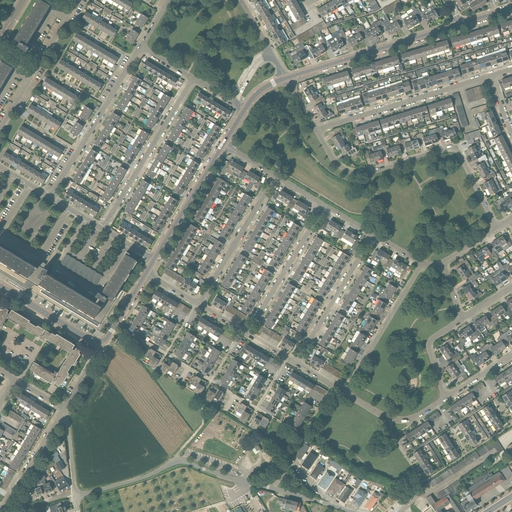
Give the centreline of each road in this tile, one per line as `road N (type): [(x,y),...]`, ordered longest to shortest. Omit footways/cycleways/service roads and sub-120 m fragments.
road 1 (residential): [(75,495),(182,461),(351,511)]
road 2 (residential): [(501,226),(456,146),(358,173),(339,166),(315,130)]
road 3 (tertiary): [(284,78),(460,24)]
road 4 (residential): [(315,130),(490,75)]
road 5 (residential): [(273,417),(115,324)]
road 6 (residential): [(50,197),(140,47)]
road 7 (residential): [(101,228),(192,79)]
road 8 (residential): [(0,129),(77,0)]
road 9 (residential): [(345,390),(422,262)]
road 10 (residential): [(246,331),(324,204)]
road 11 (residential): [(198,303),(276,176)]
road 12 (residential): [(297,361),(373,234)]
road 13 (tertiary): [(223,144),(154,259)]
road 14 (residential): [(0,511),(64,410)]
